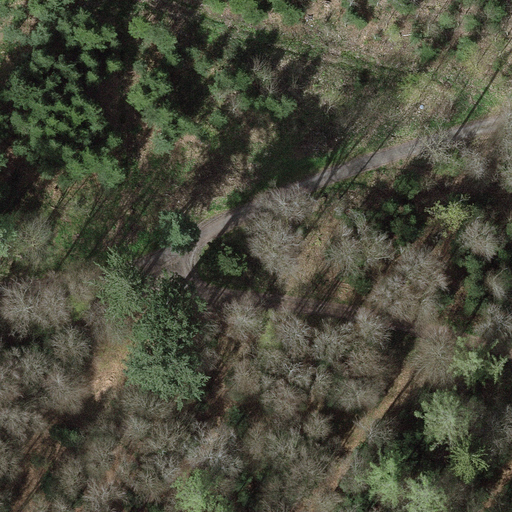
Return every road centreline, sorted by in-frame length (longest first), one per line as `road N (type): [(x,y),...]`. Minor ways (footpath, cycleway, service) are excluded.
road 1 (track): [(511,355),(325,306),(0,295)]
road 2 (track): [(180,299),(212,231),(249,205),(345,161),(511,116)]
